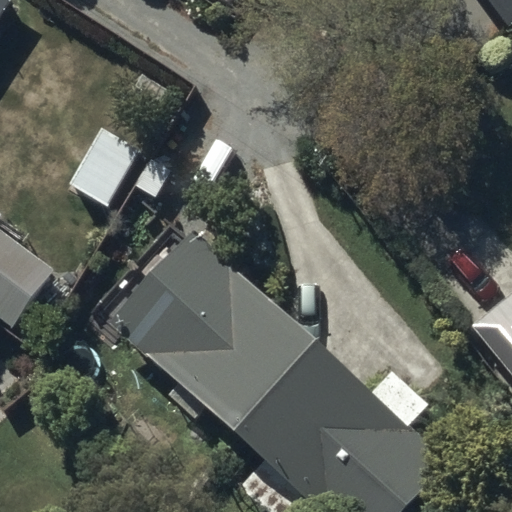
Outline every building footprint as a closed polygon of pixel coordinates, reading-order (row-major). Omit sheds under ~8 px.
[(0,0),(0,38),(22,5),(12,0),(0,0)] [(511,0),(471,0),(505,40),(511,34),(511,0)] [(58,284),(0,240),(0,326),(17,339),(58,284)] [(370,412),(195,246),(110,339),(257,479),(241,496),(258,511),(422,511),(451,482),(409,442),(428,422),(393,389),(370,412)] [(511,305),(472,340),(511,387),(511,305)]
